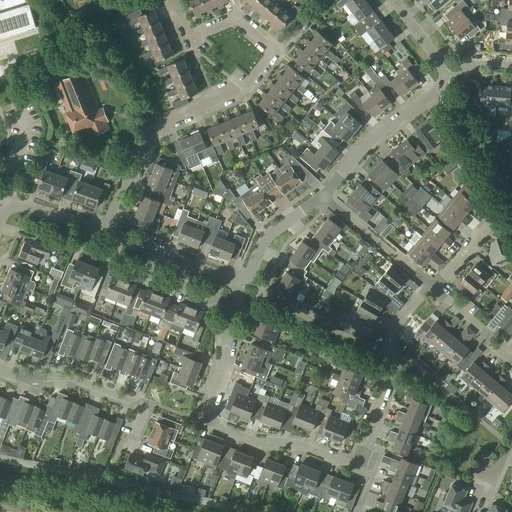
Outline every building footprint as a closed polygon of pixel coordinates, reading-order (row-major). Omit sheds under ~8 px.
[(0,0),(0,36),(35,27),(26,0),(0,0)] [(181,0),(184,6),(190,3),(195,16),(197,19),(202,17),(200,14),(206,11),(201,0),(181,0)] [(201,0),(206,11),(208,15),(213,13),(212,9),(216,7),(213,0),(201,0)] [(224,8),(223,4),(227,3),(225,0),(213,0),(216,7),(217,7),(219,10),(224,8)] [(252,7),(249,10),(254,13),(256,10),(261,14),(272,2),(273,0),(257,0),(252,7)] [(261,14),(259,18),(263,21),(265,18),(270,22),(281,9),(281,10),(289,1),(288,0),(282,0),(277,6),(272,2),(261,14)] [(352,13),(366,3),(363,0),(340,0),(335,4),(339,9),(345,5),(352,13)] [(430,4),(428,5),(434,12),(436,10),(448,0),(433,0),(430,3),(430,4)] [(452,31),(467,19),(467,18),(472,14),(468,9),(469,9),(462,0),(444,15),(448,20),(446,22),(449,26),(449,28),(452,31)] [(511,0),(508,0),(508,9),(501,9),(500,15),(511,15),(511,0)] [(356,31),(370,20),(367,15),(372,11),(366,3),(352,13),(359,22),(353,26),(356,31)] [(270,22),(268,25),(272,29),(275,26),(280,30),(288,20),(293,24),(303,12),(294,5),(286,14),(281,10),(281,9),(270,22)] [(140,25),(161,16),(161,15),(157,17),(154,11),(143,15),(140,10),(126,15),(130,26),(139,22),(140,25)] [(511,15),(500,15),(499,25),(506,26),(506,32),(511,32),(511,15)] [(146,37),(166,29),(166,26),(161,28),(159,22),(163,20),(161,16),(140,25),(142,29),(133,32),(135,37),(144,33),(146,37)] [(467,19),(452,31),(454,34),(456,35),(460,39),(466,34),(470,38),(480,30),(476,25),(477,25),(474,22),(471,23),(467,19)] [(373,40),(387,30),(380,21),(374,25),(370,20),(356,31),(360,37),(367,32),(373,40)] [(151,50),(172,41),(170,37),(166,39),(163,33),(168,31),(166,29),(146,37),(147,40),(138,43),(140,48),(149,44),(151,50)] [(373,40),(380,49),(393,38),(387,30),(373,40)] [(331,45),(317,33),(314,31),(312,34),(314,37),(310,42),(324,54),(332,60),(336,64),(339,60),(335,56),(327,50),(331,45)] [(511,32),(506,32),(505,39),(498,38),(498,42),(495,42),(494,48),(510,50),(510,44),(511,44),(511,32)] [(324,54),(310,42),(307,39),(304,44),(307,46),(303,51),(316,63),(324,70),(327,65),(319,59),(324,54)] [(172,41),(151,50),(151,51),(142,54),(144,59),(154,56),(156,62),(173,56),(173,55),(177,53),(175,48),(171,50),(168,44),(172,42),(172,41)] [(316,63),(303,51),(300,48),(296,53),(299,55),(294,61),(308,73),(309,72),(320,81),(323,77),(312,68),(316,63)] [(398,76),(409,90),(418,83),(412,74),(417,71),(407,58),(402,62),(404,65),(395,71),(398,76)] [(170,71),(172,77),(172,78),(189,71),(192,69),(190,64),(187,66),(184,59),(168,66),(158,70),(160,75),(170,71)] [(303,79),(289,68),(286,65),(283,68),(286,71),(282,76),(295,88),(303,94),(307,90),(299,84),(303,79)] [(370,65),(364,70),(374,83),(375,83),(376,85),(368,92),(382,111),(391,104),(384,95),(389,92),(379,79),(380,79),(370,65)] [(193,82),(197,80),(195,75),(191,77),(189,71),(172,78),(172,77),(162,81),(164,86),(174,82),(177,88),(177,89),(193,82)] [(96,106),(82,72),(55,83),(68,118),(67,118),(73,134),(91,126),(95,135),(108,130),(106,123),(107,122),(103,111),(100,112),(97,105),(96,106)] [(295,88),(282,76),(279,74),(275,78),(279,80),(274,85),(288,97),(295,104),(299,100),(291,93),(295,88)] [(409,90),(398,76),(390,82),(384,75),(379,79),(389,92),(394,88),(401,97),(409,90)] [(110,89),(117,85),(112,77),(105,81),(110,89)] [(169,97),(179,93),(181,99),(172,104),(174,110),(188,104),(186,98),(198,93),(202,91),(200,86),(196,88),(193,82),(177,89),(177,88),(167,92),(169,97)] [(288,97),(274,85),(271,83),(267,87),(271,90),(267,95),(280,107),(288,113),(291,109),(283,102),(288,97)] [(469,99),(474,96),(469,86),(464,89),(469,99)] [(497,107),(499,87),(487,86),(487,92),(481,91),(480,104),(486,104),(486,106),(497,107)] [(499,87),(497,107),(509,108),(508,111),(511,111),(511,98),(510,98),(510,88),(499,87)] [(280,107),(267,95),(263,92),(260,96),(263,99),(258,105),(272,116),(280,122),(283,118),(276,112),(280,107)] [(382,111),(368,92),(359,98),(354,92),(349,96),(365,116),(370,113),(373,118),(382,111)] [(347,102),(333,116),(339,121),(354,133),(361,124),(357,121),(352,116),(356,111),(347,102)] [(258,127),(252,112),(250,107),(245,109),(247,114),(241,116),(247,131),(252,141),(256,139),(252,129),(258,127)] [(247,131),(241,116),(239,112),(234,114),(236,118),(230,121),(236,136),(241,146),(245,144),(241,134),(247,131)] [(236,136),(230,121),(228,116),(223,118),(225,123),(219,125),(225,140),(230,151),(234,149),(230,138),(236,136)] [(417,145),(425,154),(429,150),(429,151),(442,141),(444,143),(449,139),(450,138),(450,137),(450,136),(440,118),(439,117),(438,117),(437,116),(436,117),(428,121),(428,122),(415,133),(422,141),(417,145)] [(301,122),(304,125),(309,120),(305,117),(301,122)] [(225,140),(219,125),(217,121),(212,123),(214,127),(207,130),(213,145),(214,145),(218,155),(223,153),(219,143),(225,140)] [(323,130),(323,131),(332,138),(337,133),(344,139),(347,141),(354,133),(339,121),(335,125),(330,121),(323,130)] [(322,130),(310,144),(318,150),(331,161),(339,152),(335,149),(328,143),(332,138),(323,131),(323,130),(322,130)] [(496,143),(511,135),(509,131),(497,130),(496,143)] [(291,136),(296,140),(300,136),(295,132),(291,136)] [(189,137),(196,153),(201,151),(204,158),(209,156),(212,163),(218,160),(209,137),(202,140),(199,133),(189,137)] [(190,156),(196,153),(189,137),(179,141),(182,148),(176,151),(183,167),(192,164),(193,162),(190,156)] [(425,154),(417,145),(413,148),(406,139),(398,146),(412,164),(420,158),(425,154)] [(408,167),(412,164),(398,146),(390,152),(397,161),(393,165),(401,173),(402,173),(406,178),(410,174),(408,167)] [(307,148),(299,157),(308,165),(308,166),(313,161),(324,170),(331,161),(318,150),(314,155),(309,150),(307,148)] [(287,163),(278,169),(281,174),(292,189),(302,182),(295,173),(303,167),(294,159),(291,156),(285,160),(287,163)] [(467,166),(462,156),(455,162),(443,171),(447,176),(459,166),(465,174),(470,170),(467,166)] [(178,172),(181,167),(159,158),(152,174),(167,180),(172,170),(178,172)] [(56,175),(45,171),(48,162),(42,160),(35,179),(40,181),(37,189),(49,193),(56,175)] [(401,173),(393,165),(389,168),(381,161),(374,168),(390,184),(401,173)] [(384,191),(390,184),(374,168),(367,175),(376,183),(372,187),(381,195),(384,191)] [(292,189),(281,174),(278,169),(270,175),(264,179),(260,175),(270,190),(276,186),(282,195),(292,189)] [(69,191),(76,173),(70,171),(67,179),(56,175),(49,193),(61,197),(64,189),(69,191)] [(83,204),(90,186),(79,182),(81,175),(76,173),(69,191),(74,193),(71,200),(83,204)] [(165,186),(167,180),(152,174),(148,185),(157,188),(155,194),(169,200),(173,189),(165,186)] [(265,194),(270,190),(260,175),(255,179),(258,183),(248,190),(262,209),(272,203),(265,194)] [(216,195),(223,197),(228,199),(229,200),(235,196),(229,188),(227,190),(220,179),(213,193),(216,195)] [(381,195),(372,187),(368,191),(360,184),(353,192),(370,206),(377,199),(381,202),(384,198),(381,195)] [(414,193),(418,190),(411,184),(402,194),(408,199),(414,193)] [(451,199),(467,212),(470,208),(483,219),(488,213),(475,202),(479,197),(467,187),(466,188),(463,185),(451,199)] [(90,186),(83,204),(95,209),(98,202),(103,204),(108,190),(102,188),(102,190),(90,186)] [(409,200),(415,205),(416,204),(420,207),(430,195),(421,188),(418,190),(414,193),(408,199),(409,200)] [(231,202),(238,211),(239,210),(240,211),(246,207),(253,216),(262,209),(248,190),(231,202)] [(366,211),(370,206),(353,192),(347,199),(355,206),(351,211),(366,223),(370,217),(370,215),(366,211)] [(167,205),(169,200),(155,194),(152,200),(144,196),(140,206),(155,213),(159,202),(167,205)] [(463,216),(467,212),(451,199),(444,207),(466,225),(469,221),(463,216)] [(409,212),(415,205),(409,200),(403,206),(404,208),(407,211),(409,212)] [(153,217),(155,213),(140,206),(135,217),(144,220),(142,226),(157,232),(159,226),(158,225),(160,220),(153,217)] [(462,230),(466,225),(444,207),(437,216),(453,229),(456,225),(462,230)] [(373,224),(378,229),(388,218),(383,213),(373,224)] [(177,240),(187,244),(193,228),(194,228),(197,220),(187,216),(181,214),(178,221),(175,228),(174,230),(180,233),(177,240)] [(206,243),(215,219),(210,217),(207,224),(197,220),(194,228),(193,228),(187,244),(198,248),(200,241),(206,243)] [(397,218),(391,224),(396,229),(402,222),(397,218)] [(219,256),(225,241),(228,233),(218,229),(221,221),(215,219),(206,243),(211,245),(208,252),(209,253),(210,255),(215,257),(217,256),(219,256)] [(321,227),(333,237),(337,232),(339,234),(342,230),(345,232),(348,228),(338,219),(334,224),(328,219),(321,227)] [(447,236),(450,232),(434,219),(427,228),(449,245),(453,241),(447,236)] [(330,241),(333,237),(321,227),(314,236),(320,241),(317,245),(322,249),(328,253),(331,249),(329,247),(332,243),(330,241)] [(421,236),(420,236),(436,249),(439,245),(445,250),(449,245),(427,228),(421,236)] [(416,232),(409,240),(414,244),(413,244),(435,262),(438,257),(433,253),(436,249),(420,236),(421,236),(416,232)] [(225,241),(219,256),(229,260),(232,253),(238,256),(245,239),(235,235),(231,243),(225,241)] [(47,259),(53,246),(34,240),(32,247),(25,244),(20,257),(37,264),(40,257),(47,259)] [(322,249),(317,245),(311,241),(307,246),(301,242),(295,250),(307,259),(308,259),(313,263),(319,254),(322,249)] [(499,266),(511,262),(511,258),(511,247),(503,241),(491,245),(488,259),(499,266)] [(361,258),(366,251),(369,248),(364,244),(358,252),(353,249),(351,250),(361,258)] [(431,266),(435,262),(413,244),(407,253),(422,266),(425,262),(431,266)] [(304,263),(307,259),(295,250),(289,259),(298,266),(295,271),(307,279),(307,278),(304,276),(307,272),(304,270),(307,265),(304,263)] [(367,263),(373,257),(368,253),(362,260),(367,263)] [(361,270),(367,263),(362,260),(357,265),(361,270)] [(69,263),(60,285),(72,289),(73,285),(74,285),(75,284),(79,286),(80,282),(87,265),(76,261),(74,265),(69,263)] [(343,264),(350,270),(350,269),(352,271),(355,266),(348,261),(345,265),(343,264)] [(342,281),(350,270),(343,264),(335,276),(342,281)] [(475,265),(467,273),(481,284),(485,288),(489,284),(496,275),(490,270),(483,264),(479,269),(478,268),(475,265)] [(10,269),(6,280),(27,289),(31,291),(33,291),(36,285),(34,282),(30,280),(34,272),(17,265),(15,271),(10,269)] [(87,265),(80,282),(85,284),(84,289),(83,293),(94,298),(99,284),(94,282),(97,274),(98,269),(87,265)] [(391,266),(382,276),(400,291),(404,286),(402,284),(403,282),(400,279),(404,275),(395,267),(393,268),(391,266)] [(307,279),(295,271),(293,269),(290,274),(285,272),(280,282),(299,293),(303,287),(299,285),(302,281),(304,283),(307,279)] [(63,272),(57,270),(54,277),(60,279),(63,272)] [(477,288),(481,284),(467,273),(460,282),(465,286),(461,290),(474,301),(482,292),(477,288)] [(382,276),(374,286),(377,288),(376,289),(391,301),(396,294),(394,293),(395,292),(397,294),(400,291),(382,276)] [(117,302),(124,282),(113,278),(111,282),(105,280),(96,304),(101,307),(105,297),(117,302)] [(6,280),(2,292),(6,293),(4,299),(20,305),(23,299),(25,294),(26,291),(27,289),(6,280)] [(136,301),(140,290),(135,288),(136,287),(124,282),(117,302),(127,306),(124,314),(130,316),(136,301)] [(296,298),(299,293),(280,282),(275,291),(282,295),(279,300),(296,309),(301,301),(296,298)] [(326,290),(333,294),(336,287),(330,283),(326,289),(326,290)] [(56,288),(51,286),(48,295),(52,297),(56,288)] [(386,309),(391,301),(376,289),(374,294),(369,291),(363,301),(380,311),(382,307),(386,309)] [(150,315),(158,295),(146,291),(141,304),(136,301),(130,316),(136,318),(139,310),(150,315)] [(70,309),(74,300),(55,292),(51,302),(70,309)] [(160,340),(174,304),(168,302),(169,300),(158,295),(150,315),(161,319),(158,327),(160,328),(156,339),(160,340)] [(88,316),(91,307),(74,301),(71,309),(88,316)] [(377,316),(380,311),(363,301),(356,312),(361,315),(359,318),(376,324),(378,317),(377,316)] [(27,310),(32,312),(34,307),(34,306),(26,303),(24,309),(27,310)] [(184,328),(191,308),(180,303),(179,306),(174,304),(160,340),(163,341),(167,331),(169,331),(170,329),(182,333),(184,328)] [(497,313),(495,316),(501,321),(498,324),(505,330),(511,321),(511,304),(510,307),(508,306),(507,308),(503,305),(497,313)] [(331,327),(337,310),(330,307),(325,318),(323,324),(331,327)] [(191,308),(184,328),(195,332),(192,340),(197,342),(203,328),(198,326),(203,312),(191,308)] [(322,324),(324,319),(318,315),(318,314),(310,309),(307,315),(322,324)] [(492,309),(488,315),(492,319),(495,316),(497,313),(492,309)] [(72,327),(77,315),(69,312),(64,324),(72,327)] [(273,341),(278,327),(274,326),(276,322),(262,315),(255,334),(273,341)] [(99,326),(101,320),(90,316),(88,322),(99,326)] [(59,317),(56,326),(53,333),(59,335),(62,329),(66,320),(59,317)] [(372,332),(376,324),(359,318),(358,320),(354,319),(348,334),(357,337),(358,334),(368,338),(371,332),(372,332)] [(430,344),(448,323),(444,320),(439,325),(435,322),(430,328),(424,323),(416,333),(414,337),(417,340),(420,336),(430,344)] [(0,330),(0,348),(3,349),(6,341),(11,343),(18,326),(6,322),(3,332),(0,330)] [(438,351),(452,336),(448,333),(453,327),(448,323),(430,344),(438,351)] [(31,354),(39,333),(33,331),(34,330),(28,328),(28,329),(22,326),(16,343),(21,345),(19,350),(31,354)] [(56,340),(51,338),(50,337),(46,335),(47,334),(46,330),(41,328),(39,333),(31,354),(42,358),(44,354),(47,345),(53,347),(56,340)] [(80,337),(72,334),(73,331),(67,329),(57,354),(63,357),(65,353),(72,356),(73,357),(80,337)] [(89,358),(96,339),(96,338),(88,335),(87,337),(81,334),(80,337),(73,357),(72,356),(71,360),(77,362),(79,359),(88,362),(89,358)] [(141,336),(136,334),(133,342),(138,344),(141,336)] [(447,358),(464,338),(460,334),(455,339),(452,336),(438,351),(447,358)] [(460,369),(469,359),(473,354),(469,350),(468,350),(464,347),(469,342),(464,338),(447,358),(455,366),(456,365),(460,369)] [(89,358),(97,361),(96,365),(102,368),(111,342),(105,340),(104,342),(96,339),(89,358)] [(285,352),(265,344),(257,340),(255,345),(250,343),(246,355),(268,363),(270,358),(281,362),(285,352)] [(127,351),(119,348),(120,346),(114,344),(105,369),(110,371),(112,367),(120,370),(118,374),(119,374),(127,352),(127,351)] [(323,349),(318,346),(314,354),(319,357),(323,349)] [(197,375),(201,364),(197,362),(199,356),(182,349),(176,347),(173,353),(180,356),(178,361),(184,363),(182,369),(197,375)] [(134,376),(142,357),(134,354),(135,351),(128,349),(127,351),(127,352),(119,374),(124,376),(126,373),(134,376)] [(268,363),(246,355),(242,366),(247,368),(245,373),(265,381),(271,365),(268,363)] [(142,357),(134,376),(143,379),(141,383),(147,385),(157,360),(151,358),(150,360),(142,357)] [(468,385),(486,364),(482,360),(477,366),(472,362),(469,359),(460,369),(464,372),(459,378),(468,385)] [(476,392),(489,376),(486,374),(490,368),(486,364),(468,385),(476,392)] [(362,374),(346,368),(344,367),(340,377),(358,384),(360,380),(365,382),(367,375),(362,373),(362,374)] [(197,375),(182,369),(179,368),(177,373),(174,372),(172,378),(171,378),(169,383),(186,390),(188,384),(193,386),(197,375)] [(166,381),(168,376),(161,373),(159,379),(166,381)] [(358,384),(340,377),(333,374),(331,379),(338,381),(333,392),(329,391),(329,393),(346,400),(349,393),(354,395),(353,397),(358,398),(361,391),(356,390),(358,384)] [(484,399),(502,378),(498,374),(493,380),(489,376),(476,392),(484,399)] [(492,405),(506,390),(502,387),(507,382),(502,378),(484,399),(492,405)] [(247,397),(238,393),(241,385),(235,383),(230,396),(234,398),(229,411),(240,414),(247,397)] [(506,390),(492,405),(501,413),(511,400),(511,391),(510,394),(506,390)] [(264,394),(265,395),(265,392),(260,391),(256,400),(247,397),(240,414),(249,418),(254,406),(259,408),(260,406),(264,397),(263,397),(264,394)] [(260,421),(269,424),(276,406),(279,400),(265,395),(264,394),(263,397),(264,397),(260,406),(265,408),(260,421)] [(410,403),(408,408),(423,414),(423,415),(428,417),(432,406),(433,403),(429,400),(420,394),(417,401),(411,399),(406,396),(404,401),(410,403)] [(15,408),(10,406),(12,401),(1,397),(0,399),(0,416),(3,418),(0,425),(1,426),(0,427),(0,433),(5,436),(7,429),(9,425),(9,424),(15,408)] [(48,417),(55,399),(50,397),(45,411),(34,407),(25,429),(25,430),(34,433),(34,435),(41,438),(44,431),(48,422),(47,421),(49,417),(48,417)] [(302,427),(309,409),(300,405),(303,399),(298,397),(294,406),(293,407),(293,408),(290,418),(294,419),(292,423),(294,424),(302,427)] [(322,419),(326,408),(329,402),(320,398),(317,405),(317,404),(314,411),(309,409),(302,427),(312,430),(317,418),(322,419)] [(67,420),(74,403),(62,399),(61,401),(55,399),(48,417),(49,417),(47,421),(48,422),(44,431),(49,433),(53,423),(55,424),(58,416),(67,420)] [(355,410),(357,404),(347,401),(345,406),(355,410)] [(25,429),(34,407),(23,402),(20,410),(15,408),(9,424),(9,425),(16,428),(17,425),(25,429)] [(80,434),(88,414),(82,412),(84,407),(74,403),(67,420),(75,423),(72,431),(79,434),(75,446),(80,434)] [(293,407),(294,406),(289,404),(286,410),(276,406),(269,424),(279,428),(284,415),(290,418),(293,408),(293,407)] [(332,438),(340,415),(331,412),(332,410),(326,408),(322,419),(327,421),(322,434),(332,438)] [(398,411),(396,416),(419,425),(423,415),(423,414),(408,408),(406,414),(398,411)] [(98,436),(104,420),(93,415),(93,416),(88,414),(80,434),(75,446),(81,448),(84,440),(86,440),(89,433),(98,436)] [(340,415),(332,438),(331,441),(339,444),(340,441),(341,442),(349,424),(339,420),(341,416),(340,415)] [(402,424),(400,429),(415,435),(419,425),(396,416),(394,421),(402,424)] [(104,420),(98,436),(106,440),(103,448),(111,451),(119,429),(114,427),(115,424),(104,420)] [(180,434),(183,426),(169,420),(166,426),(156,422),(152,432),(168,440),(174,442),(177,433),(180,434)] [(440,422),(438,421),(434,431),(441,433),(445,423),(440,422)] [(390,431),(388,436),(411,445),(415,435),(400,429),(398,434),(390,431)] [(167,442),(168,440),(152,432),(147,444),(154,446),(152,452),(170,459),(174,450),(168,448),(170,443),(167,442)] [(407,455),(411,445),(388,436),(386,441),(394,444),(392,449),(407,455)] [(205,464),(213,443),(205,439),(201,449),(195,446),(191,458),(197,460),(205,464)] [(220,456),(223,447),(213,443),(205,464),(206,464),(205,466),(212,469),(215,467),(221,469),(225,458),(220,456)] [(10,448),(8,454),(7,456),(14,458),(15,456),(17,451),(10,448)] [(234,479),(244,455),(234,451),(231,460),(225,458),(221,469),(226,471),(226,472),(228,477),(234,479)] [(166,461),(157,458),(146,453),(143,460),(130,455),(125,468),(143,475),(147,465),(150,467),(148,472),(160,476),(166,461)] [(105,466),(107,460),(107,458),(100,455),(97,463),(105,466)] [(255,470),(256,470),(249,467),(253,458),(244,455),(234,479),(235,479),(237,476),(245,479),(251,481),(253,477),(256,470),(255,470)] [(268,483),(276,463),(266,459),(263,468),(257,466),(256,470),(255,470),(256,470),(253,477),(258,480),(268,483)] [(389,466),(411,475),(415,465),(401,459),(399,464),(391,461),(389,466)] [(283,489),(285,484),(287,478),(281,475),(285,467),(276,463),(268,483),(283,489)] [(303,486),(311,468),(300,464),(296,475),(289,473),(288,478),(287,478),(285,484),(296,488),(298,484),(303,486)] [(408,485),(411,475),(389,466),(387,470),(395,473),(393,479),(408,485)] [(318,497),(322,488),(315,485),(320,472),(311,468),(303,486),(309,488),(307,493),(318,497)] [(431,469),(427,480),(431,481),(436,471),(431,469)] [(178,491),(183,479),(173,475),(167,489),(178,491)] [(336,498),(344,481),(333,477),(329,488),(323,485),(322,488),(318,497),(329,501),(331,496),(336,498)] [(384,481),(381,486),(404,495),(408,496),(411,486),(408,485),(393,479),(391,484),(384,481)] [(344,481),(336,498),(342,501),(340,506),(351,510),(355,498),(349,496),(354,485),(344,481)] [(194,495),(196,487),(182,484),(180,492),(194,495)] [(460,486),(454,484),(453,485),(452,484),(448,493),(445,492),(441,500),(444,502),(443,504),(451,507),(449,511),(467,511),(472,503),(463,499),(466,491),(459,488),(460,486)] [(400,505),(404,495),(381,486),(380,491),(387,494),(385,499),(400,505)] [(375,501),(373,506),(387,511),(396,511),(400,505),(385,499),(382,505),(381,504),(381,503),(375,501)]
